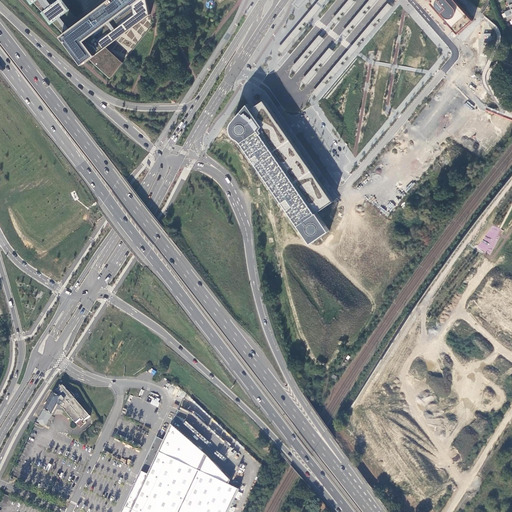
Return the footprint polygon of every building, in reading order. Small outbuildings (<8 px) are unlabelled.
[(28,0),(32,5),(35,3),(43,13),(42,13),(51,26),(54,24),(65,36),(83,23),(78,18),(70,12),(72,10),(63,0),(28,0)] [(151,15),(148,0),(113,0),(83,23),(65,36),(64,37),(86,64),(92,60),(111,79),(124,63),(108,49),(151,15)] [(76,0),(85,12),(101,1),(100,0),(76,0)] [(319,0),(277,50),(281,54),(301,31),(298,29),(301,27),(303,29),(305,26),(302,24),(305,22),(306,24),(327,0),(319,0)] [(293,0),(291,3),(292,4),(293,5),(294,6),(296,7),(298,9),(306,0),(293,0)] [(349,0),(332,22),(336,25),(339,22),(336,19),(338,17),(341,19),(343,16),(340,14),(342,12),(345,14),(355,2),(353,0),(352,0),(349,0)] [(377,0),(370,0),(341,34),(346,37),(349,34),(346,32),(348,30),(351,31),(353,29),(350,27),(353,25),(355,27),(365,15),(363,13),(365,10),(367,12),(369,10),(366,8),(368,6),(371,8),(377,0)] [(456,36),(472,22),(452,0),(428,0),(430,2),(428,5),(456,36)] [(511,13),(511,0),(509,0),(508,1),(511,10),(502,14),(503,17),(507,16),(511,13)] [(392,7),(388,4),(351,48),(312,95),(314,96),(316,98),(327,85),(325,83),(327,80),(329,82),(331,80),(329,78),(331,76),(333,78),(343,66),(341,64),(343,61),(345,63),(347,61),(345,59),(347,56),(349,58),(355,52),(359,47),(356,45),(359,42),(361,44),(363,41),(361,40),(362,37),(365,39),(375,27),(373,25),(375,23),(377,25),(379,23),(377,21),(379,18),(381,20),(392,7)] [(492,42),(490,33),(483,34),(485,43),(492,42)] [(324,39),(320,36),(291,69),(293,71),(295,73),(306,60),(304,58),(306,55),(309,57),(310,55),(308,53),(310,51),(312,52),(324,39)] [(334,52),(330,48),(302,82),(304,84),(306,85),(317,72),(314,70),(317,68),(319,70),(320,67),(318,66),(320,63),(323,65),(334,52)] [(319,179),(266,99),(252,110),(248,105),(231,125),(231,129),(231,134),(235,139),(240,142),(310,243),(329,230),(325,223),(317,213),(334,201),(331,197),(319,179)] [(50,415),(51,416),(56,406),(60,409),(71,420),(74,424),(79,420),(80,421),(82,420),(83,422),(88,417),(73,399),(73,398),(73,397),(72,395),(70,394),(68,393),(66,392),(63,388),(61,387),(61,388),(59,387),(54,395),(53,394),(43,411),(44,412),(37,423),(45,427),(50,417),(49,417),(50,415)] [(228,511),(239,490),(229,485),(231,481),(206,455),(171,425),(158,452),(153,450),(123,511),(228,511)]
